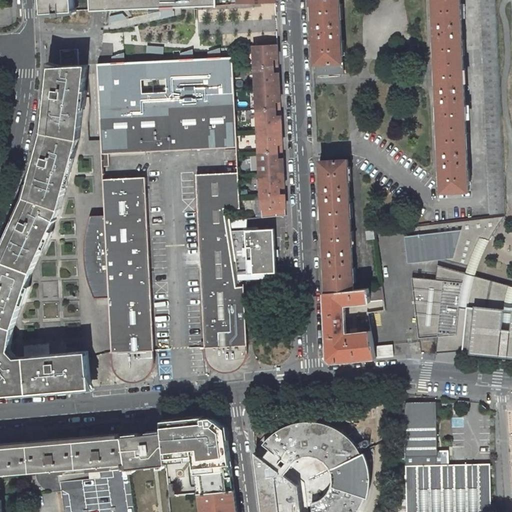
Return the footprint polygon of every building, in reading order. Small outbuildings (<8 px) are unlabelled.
[(43,0),(44,13),(56,12),(62,12),(75,11),(74,0),(43,0)] [(89,0),(89,11),(100,10),(168,7),(181,7),(197,6),(216,5),(216,0),(89,0)] [(312,0),(316,75),(343,74),(339,0),(312,0)] [(432,0),(441,192),(469,191),(460,0),(432,0)] [(480,0),(489,215),(504,213),(495,0),(480,0)] [(278,53),(278,44),(254,45),(255,67),(279,66),(278,58),(274,58),(274,53),(278,53)] [(61,66),(78,65),(78,49),(60,50),(61,66)] [(238,147),(233,57),(215,58),(191,59),(126,63),(119,63),(98,64),(103,167),(109,166),(109,154),(238,147)] [(88,65),(78,65),(61,66),(51,67),(48,92),(49,94),(50,96),(51,96),(50,106),(46,106),(44,132),(37,158),(37,160),(38,161),(40,162),(37,172),(33,171),(27,196),(16,220),(16,221),(16,222),(16,223),(17,224),(18,225),(14,234),(10,232),(0,255),(0,394),(33,392),(33,389),(38,389),(38,391),(46,391),(46,386),(59,385),(60,390),(72,389),(70,369),(86,368),(87,382),(91,382),(88,351),(57,354),(57,356),(55,354),(53,354),(17,357),(11,350),(14,327),(33,271),(61,209),(80,139),(88,65)] [(279,72),(279,66),(255,67),(256,88),(280,87),(279,77),(275,78),(275,73),(279,72)] [(280,96),(280,87),(256,88),(257,110),(281,108),(281,101),(276,101),(276,96),(280,96)] [(281,115),(281,108),(257,110),(258,131),(282,130),(281,120),(277,121),(277,116),(281,115)] [(278,139),(282,139),(282,130),(258,131),(259,152),(283,151),(283,144),(278,144),(278,139)] [(283,158),(283,151),(259,152),(260,174),(284,173),(284,163),(279,163),(279,158),(283,158)] [(327,292),(355,289),(348,160),(321,161),(327,292)] [(241,208),(239,175),(239,172),(196,174),(205,348),(206,357),(208,362),(209,364),(213,368),(217,371),(220,372),(225,373),(229,373),(233,372),(238,370),(242,366),(245,362),(247,357),(248,354),(246,304),(245,293),(245,283),(240,283),(238,273),(232,231),(232,228),(231,221),(231,219),(229,219),(227,209),(241,208)] [(285,182),(284,173),(260,174),(261,195),(285,194),(285,187),(280,187),(280,182),(285,182)] [(146,177),(104,179),(105,215),(109,297),(112,353),(113,366),(114,369),(115,371),(118,376),(122,379),(124,380),(127,381),(132,382),(137,382),(142,381),(145,380),(149,376),(150,374),(153,370),(154,367),(155,363),(152,297),(146,177)] [(286,203),(285,194),(261,195),(261,198),(262,215),(262,218),(286,215),(286,208),(281,208),(281,203),(286,203)] [(95,298),(109,297),(105,215),(91,215),(87,227),(85,243),(84,253),(87,255),(87,260),(85,262),(88,281),(95,298)] [(489,239),(505,215),(414,226),(416,236),(408,237),(411,261),(439,258),(469,266),(470,262),(471,259),(473,255),(474,251),(477,246),(479,242),(481,237),(489,239)] [(247,227),(247,219),(231,221),(232,228),(247,227)] [(276,272),(274,229),(232,231),(238,273),(276,272)] [(374,230),(367,231),(368,239),(376,238),(374,230)] [(483,254),(489,239),(481,237),(479,242),(477,246),(474,251),(473,255),(471,259),(470,262),(469,266),(467,272),(476,275),(479,265),(483,254)] [(413,277),(421,340),(439,338),(437,354),(465,352),(511,356),(511,311),(505,309),(506,302),(508,292),(510,285),(476,275),(467,272),(438,265),(437,279),(413,277)] [(371,331),(347,334),(347,325),(346,316),(345,304),(384,300),(383,286),(355,289),(327,292),(325,292),(328,354),(337,362),(376,358),(376,357),(371,331)] [(376,357),(376,358),(394,356),(393,345),(378,346),(379,356),(376,357)] [(85,388),(91,387),(91,382),(87,382),(86,368),(70,369),(72,389),(85,388)] [(435,420),(435,403),(406,404),(406,420),(405,420),(406,455),(406,465),(405,465),(406,511),(491,511),(490,463),(448,464),(448,450),(437,450),(436,420),(435,420)] [(204,417),(162,421),(163,432),(164,438),(196,435),(196,434),(227,430),(226,427),(212,417),(204,418),(204,417)] [(302,511),(299,485),(285,474),(288,470),(303,483),(306,503),(312,502),(313,511),(357,511),(361,508),(363,502),(366,495),(368,488),(368,475),(367,468),(366,462),(363,455),(360,450),(356,443),(350,436),(345,432),(336,426),(325,422),(315,421),(306,420),(296,422),(287,425),(280,429),(272,434),(265,441),(263,444),(270,450),(263,458),(255,452),(262,511),(302,511)] [(196,435),(164,438),(166,463),(194,460),(196,471),(232,467),(227,430),(196,434),(196,435)] [(163,432),(123,436),(127,463),(128,468),(166,464),(166,463),(164,438),(163,432)] [(123,436),(0,446),(0,474),(52,470),(53,473),(60,472),(60,469),(95,466),(95,469),(103,468),(103,465),(124,464),(124,468),(126,468),(126,463),(127,463),(123,436)] [(232,467),(196,471),(199,494),(200,494),(200,493),(235,490),(232,467)] [(237,511),(235,490),(200,493),(200,494),(202,511),(237,511)]
